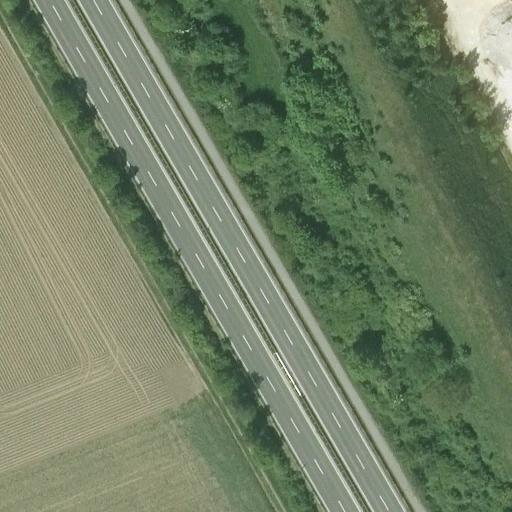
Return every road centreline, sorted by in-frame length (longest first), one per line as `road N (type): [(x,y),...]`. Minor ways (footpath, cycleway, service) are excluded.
road 1 (primary): [(46,0),(344,511)]
road 2 (primary): [(394,511),(97,0)]
road 3 (track): [(0,25),(281,511)]
